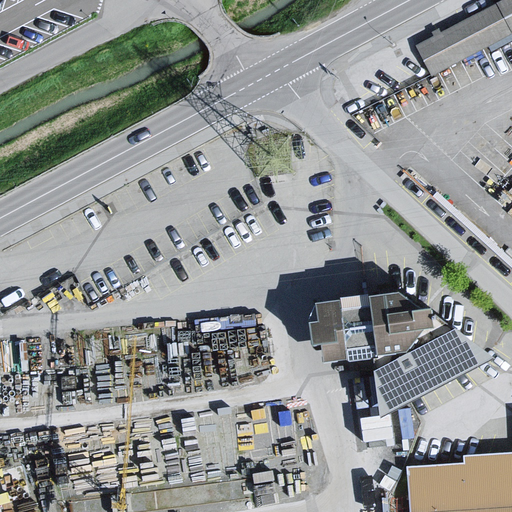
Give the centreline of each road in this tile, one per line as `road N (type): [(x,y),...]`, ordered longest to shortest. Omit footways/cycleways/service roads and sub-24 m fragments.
road 1 (unclassified): [(511,312),(320,125),(279,69)]
road 2 (tertiary): [(252,83),(0,218)]
road 3 (residential): [(125,0),(83,43),(0,87)]
road 4 (tertiary): [(411,0),(279,69)]
